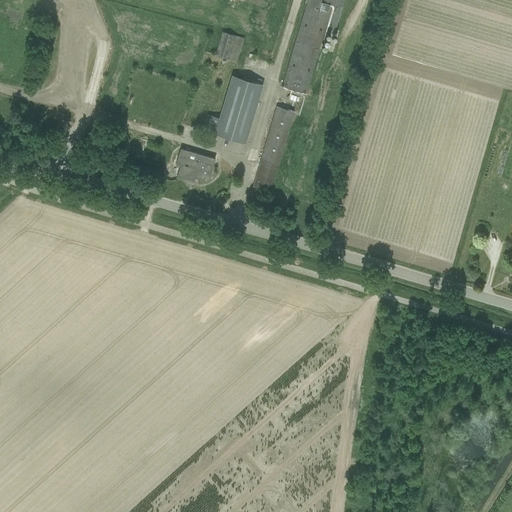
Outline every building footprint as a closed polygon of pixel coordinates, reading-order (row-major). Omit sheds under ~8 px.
[(307,0),(284,86),(309,93),(332,10),(343,13),(346,0),(307,0)] [(238,60),(243,35),(221,31),(216,56),(238,60)] [(244,142),(262,84),(231,75),(218,118),(208,115),(203,129),(244,142)] [(274,105),(255,187),(273,191),(292,109),(274,105)] [(124,157),(124,147),(115,147),(115,158),(124,157)] [(208,181),(215,159),(181,149),(177,164),(180,165),(176,177),(177,177),(177,176),(185,179),(187,174),(193,176),(193,177),(208,181)]
